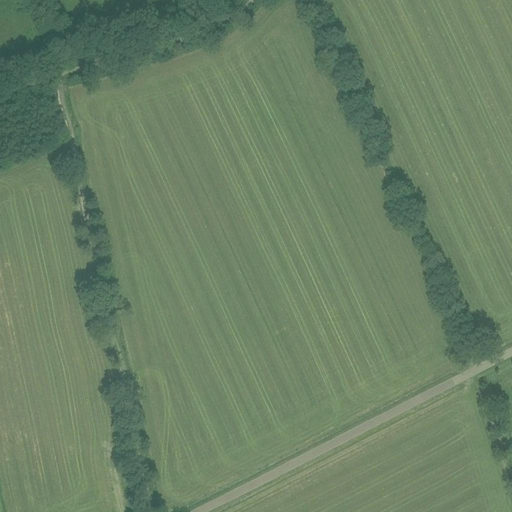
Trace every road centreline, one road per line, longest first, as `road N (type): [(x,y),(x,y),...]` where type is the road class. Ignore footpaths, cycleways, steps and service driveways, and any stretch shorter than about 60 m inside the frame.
road 1 (track): [(150,511),(58,87),(69,72),(201,32),(249,0)]
road 2 (unclassified): [(192,511),(511,348)]
